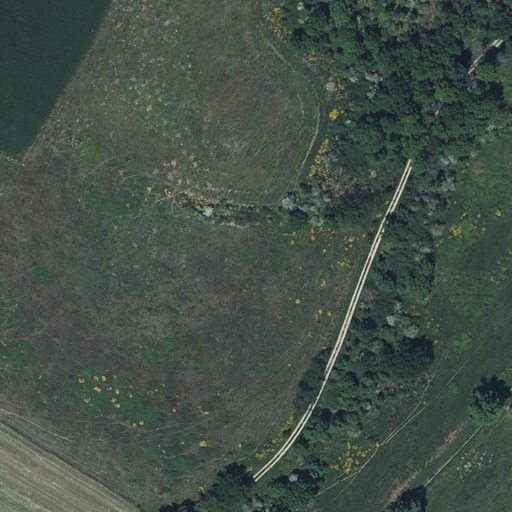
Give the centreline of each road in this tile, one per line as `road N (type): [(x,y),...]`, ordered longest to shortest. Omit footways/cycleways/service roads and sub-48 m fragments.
road 1 (track): [(511,23),(388,193),(328,367),(301,418),(194,511)]
road 2 (track): [(395,511),(511,385)]
